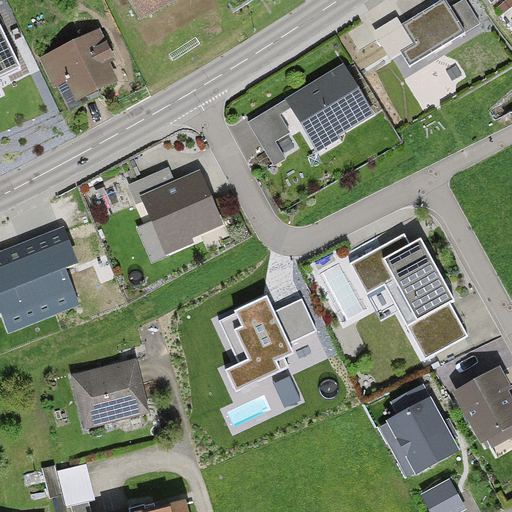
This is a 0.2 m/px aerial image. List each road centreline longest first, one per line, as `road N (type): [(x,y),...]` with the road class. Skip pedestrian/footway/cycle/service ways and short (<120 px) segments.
road 1 (residential): [(192,92),(267,232),(291,244),(426,182)]
road 2 (secondary): [(0,196),(192,92)]
road 3 (residential): [(426,182),(511,337)]
road 4 (secondary): [(192,92),(334,0)]
road 5 (unknown): [(166,462),(239,457),(260,511)]
